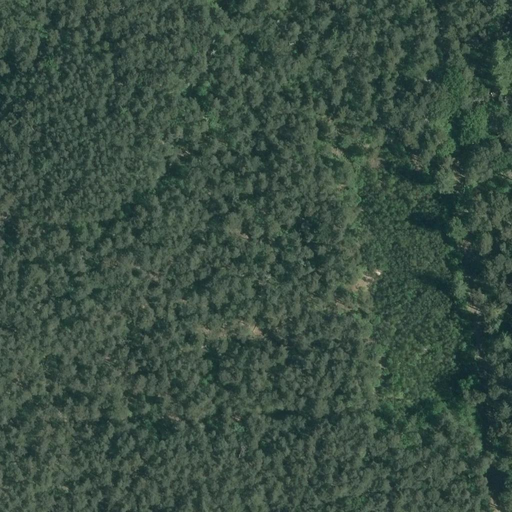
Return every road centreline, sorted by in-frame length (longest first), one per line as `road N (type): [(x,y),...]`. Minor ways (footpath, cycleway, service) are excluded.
road 1 (track): [(438,0),(498,511)]
road 2 (track): [(0,236),(108,219),(138,203),(190,151),(228,138),(276,136),(359,150),(459,140)]
